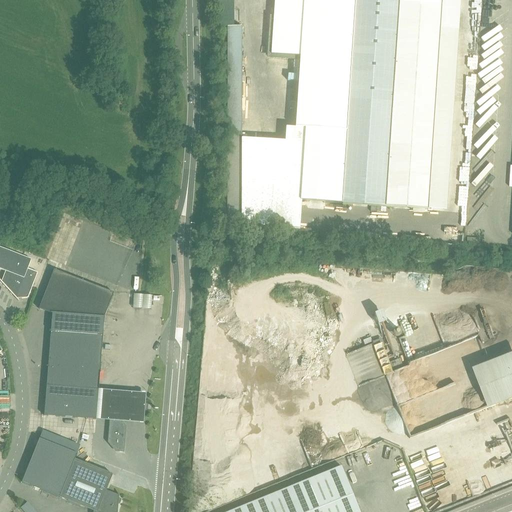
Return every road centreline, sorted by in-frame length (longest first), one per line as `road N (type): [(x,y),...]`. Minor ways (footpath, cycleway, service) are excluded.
road 1 (secondary): [(163,511),(192,109),(191,0)]
road 2 (unclassified): [(0,495),(22,417),(22,372),(9,331)]
